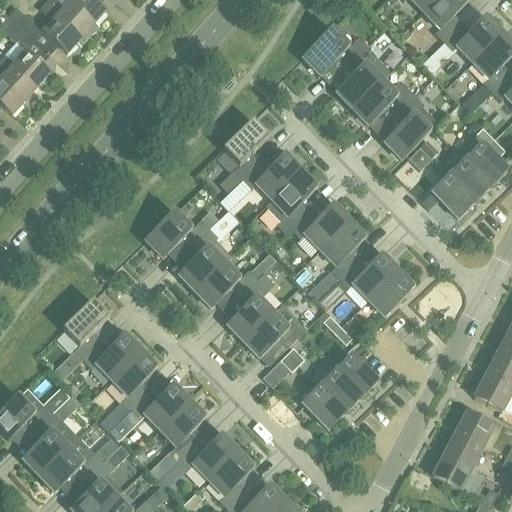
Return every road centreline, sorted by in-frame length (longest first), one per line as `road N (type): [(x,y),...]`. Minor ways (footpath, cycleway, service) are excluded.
road 1 (tertiary): [(0,274),(246,0)]
road 2 (residential): [(351,511),(114,288)]
road 3 (residential): [(478,293),(274,101)]
road 4 (residential): [(0,192),(173,0)]
road 5 (residential): [(368,511),(478,293)]
